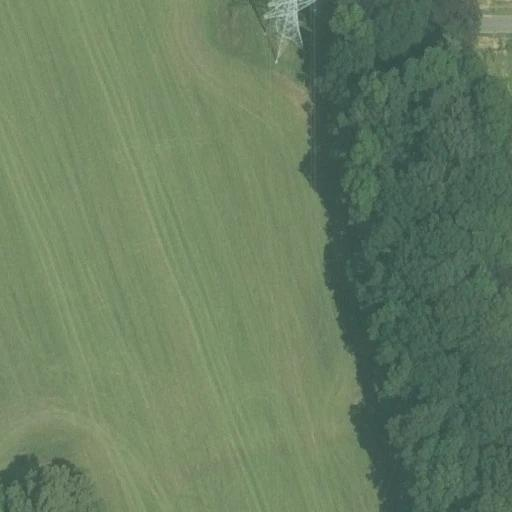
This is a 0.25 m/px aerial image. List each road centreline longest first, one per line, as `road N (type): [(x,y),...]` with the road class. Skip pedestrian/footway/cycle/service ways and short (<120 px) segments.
road 1 (track): [(323,6),(420,511)]
road 2 (unclassified): [(511,23),(366,19),(311,0)]
